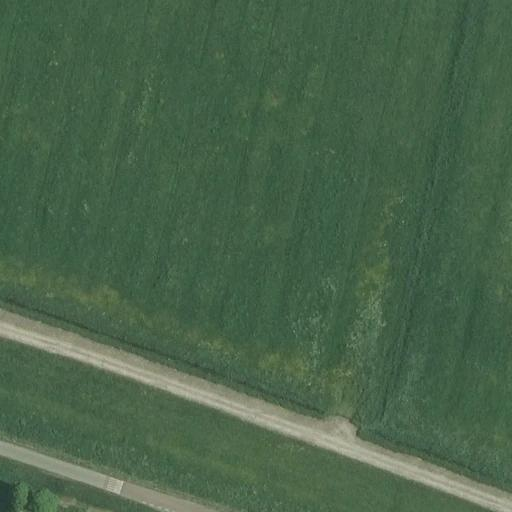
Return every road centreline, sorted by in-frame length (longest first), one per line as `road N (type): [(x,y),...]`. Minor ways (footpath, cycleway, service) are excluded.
road 1 (track): [(0,336),(501,511)]
road 2 (unclassified): [(144,492),(0,444)]
